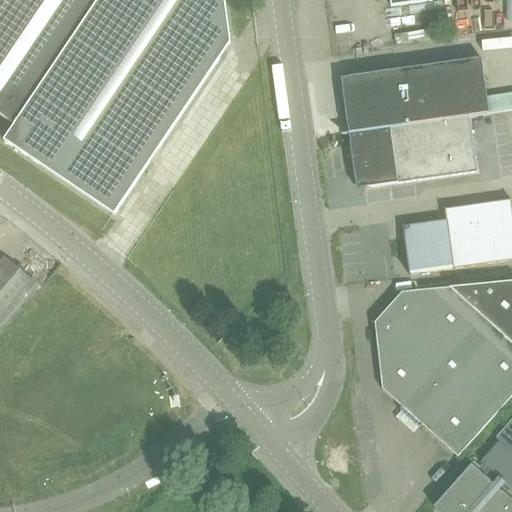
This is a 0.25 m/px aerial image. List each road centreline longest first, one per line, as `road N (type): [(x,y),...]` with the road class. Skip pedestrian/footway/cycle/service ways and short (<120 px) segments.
road 1 (tertiary): [(267,441),(307,408),(319,387),(325,341),(277,0)]
road 2 (unclassified): [(267,441),(143,308),(0,189)]
